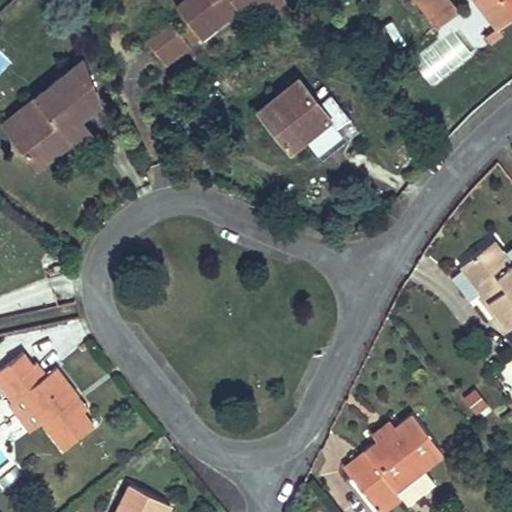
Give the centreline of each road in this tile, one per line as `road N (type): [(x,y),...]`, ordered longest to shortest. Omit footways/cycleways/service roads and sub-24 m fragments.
road 1 (residential): [(394,252),(346,258),(214,208),(182,205),(144,214),(112,235),(98,262),(104,317),(181,424),(204,445),(238,456),(272,454),(295,436),(317,408),(366,298)]
road 2 (residential): [(394,252),(436,190),(511,117)]
